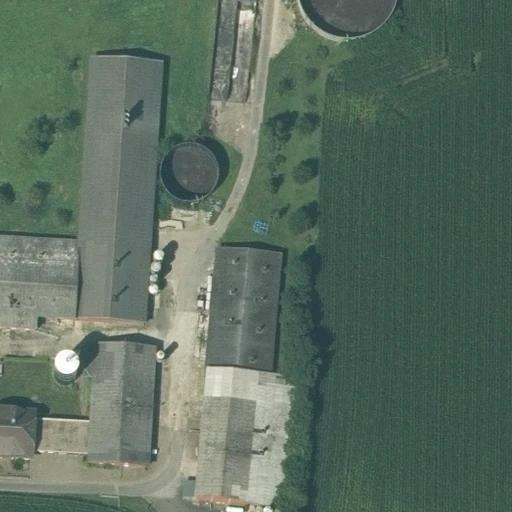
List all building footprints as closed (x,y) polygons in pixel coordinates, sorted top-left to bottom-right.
[(253,62),(259,0),(220,0),(211,92),(234,94),(238,60),(253,62)] [(397,26),(392,0),(320,0),(328,39),(397,26)] [(160,65),(90,60),(79,238),(78,246),(77,246),(73,321),(143,325),(160,65)] [(214,188),(216,177),(214,166),(207,157),(198,151),(187,149),(176,151),(166,158),(160,167),(158,178),(161,189),(167,199),(177,205),(188,207),(199,204),(208,198),(214,188)] [(77,246),(0,241),(0,329),(34,332),(35,318),(73,321),(77,246)] [(278,256),(216,251),(205,374),(255,378),(267,379),(268,378),(278,256)] [(152,350),(94,346),(93,356),(92,379),(90,424),(88,457),(87,465),(146,468),(152,350)] [(93,356),(85,355),(83,379),(92,379),(93,356)] [(75,379),(76,374),(75,369),(72,365),(68,363),(64,362),(59,363),(55,366),(53,370),(52,374),(53,379),(56,383),(60,385),(64,386),(69,385),(73,382),(75,379)] [(255,378),(205,374),(202,401),(253,405),(255,378)] [(297,380),(268,378),(267,379),(255,378),(253,405),(255,405),(245,505),(243,505),(243,506),(285,510),(297,380)] [(253,405),(202,401),(193,500),(243,505),(245,505),(255,405),(253,405)] [(31,414),(0,412),(0,457),(29,459),(29,454),(31,421),(31,414)] [(90,424),(83,424),(31,421),(29,454),(88,457),(90,424)]
